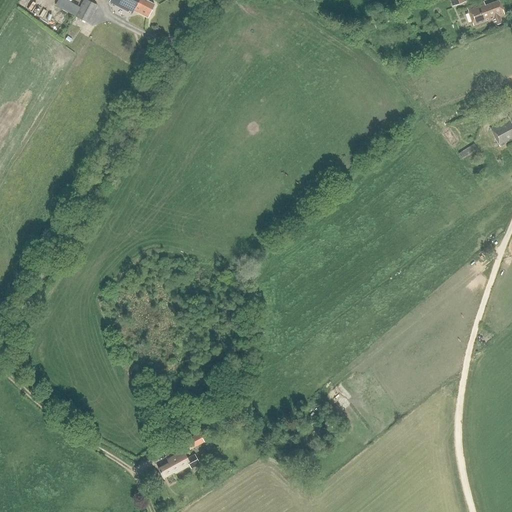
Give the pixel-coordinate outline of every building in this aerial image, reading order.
[(75,18),(88,24),(97,6),(84,0),(75,18)] [(132,11),(147,19),(154,5),(143,0),(109,0),(109,2),(131,13),(132,11)] [(494,26),(499,24),(497,18),(503,15),(498,2),(485,7),(483,3),(466,9),(473,27),(491,20),(494,26)] [(503,105),(497,108),(499,114),(505,112),(503,105)] [(441,127),(444,135),(466,127),(464,119),(441,127)] [(505,122),(486,129),(492,144),(509,138),(511,143),(511,120),(508,122),(508,124),(506,125),(505,122)] [(474,143),(459,152),(462,158),(478,148),(474,143)] [(336,407),(333,410),(341,420),(345,417),(336,407)] [(201,434),(186,442),(189,448),(196,445),(197,447),(205,443),(201,434)] [(159,450),(162,455),(168,452),(164,446),(159,450)] [(173,474),(174,475),(190,467),(191,469),(200,464),(195,454),(186,459),(182,452),(166,460),(168,464),(157,470),(162,480),(173,474)]
